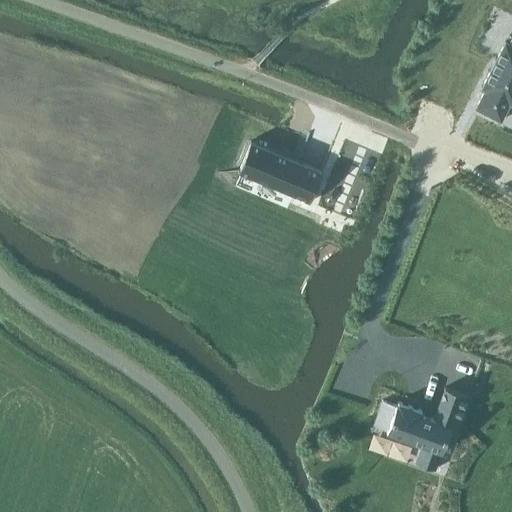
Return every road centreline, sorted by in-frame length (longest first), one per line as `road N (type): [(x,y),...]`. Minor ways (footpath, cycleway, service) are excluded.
road 1 (unclassified): [(398,135),(39,0)]
road 2 (unclassified): [(247,511),(196,426),(102,351),(46,319),(0,275)]
